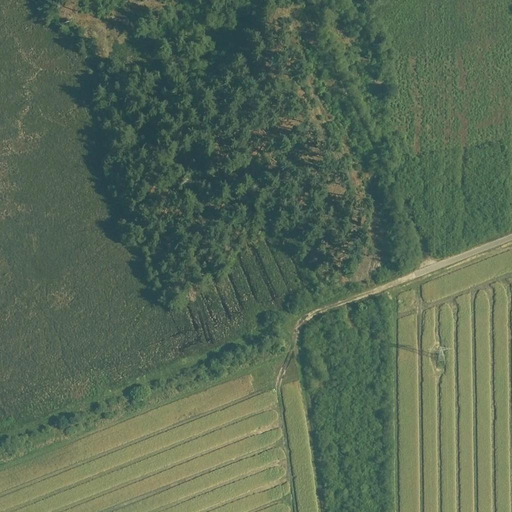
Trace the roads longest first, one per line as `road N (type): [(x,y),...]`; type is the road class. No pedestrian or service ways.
road 1 (track): [(306,0),(421,252)]
road 2 (unclassified): [(511,234),(325,307),(307,319),(303,346)]
